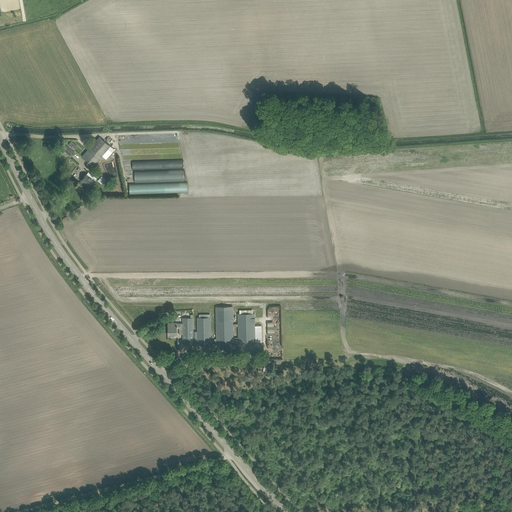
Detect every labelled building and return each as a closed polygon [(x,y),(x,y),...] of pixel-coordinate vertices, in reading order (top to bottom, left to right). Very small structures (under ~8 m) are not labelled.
[(100,137),(86,152),(82,156),(93,166),(111,147),(100,137)] [(74,152),(67,145),(63,150),(71,156),(74,152)] [(126,166),(127,193),(186,192),(186,172),(165,173),(165,166),(126,166)] [(88,172),(86,174),(81,181),(90,187),(95,181),(94,180),(96,178),(88,172)] [(98,181),(103,185),(107,180),(102,176),(98,181)] [(238,324),(233,324),(233,312),(233,306),(215,306),(216,335),(214,335),(214,338),(216,338),(216,343),(255,342),(262,342),(262,326),(261,326),(261,325),(256,325),(256,326),(255,326),(255,314),(253,314),(253,310),(239,310),(239,314),(238,314),(238,324)] [(172,322),(167,322),(168,335),(173,335),(177,335),(176,326),(179,326),(179,334),(182,334),(183,338),(183,343),(211,343),(211,338),(211,333),(211,317),(210,317),(210,314),(199,314),(199,317),(196,318),(196,331),(193,331),(193,318),(193,314),(190,314),(190,318),(182,318),(182,323),(177,323),(176,322),(172,322)]
